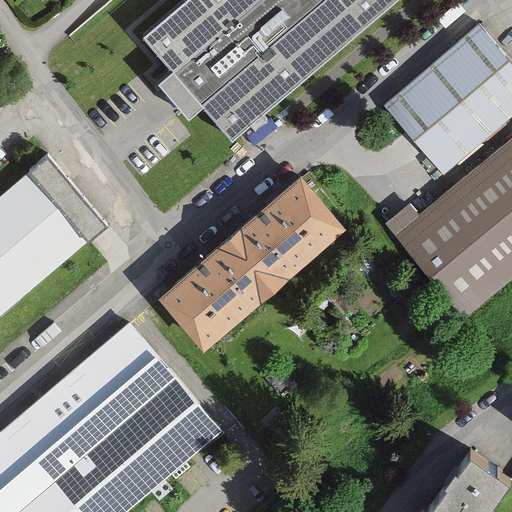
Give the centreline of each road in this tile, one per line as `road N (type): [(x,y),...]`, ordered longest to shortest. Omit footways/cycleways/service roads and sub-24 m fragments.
road 1 (residential): [(165,251),(473,0)]
road 2 (residential): [(0,389),(165,251)]
road 3 (residential): [(49,87),(165,251)]
